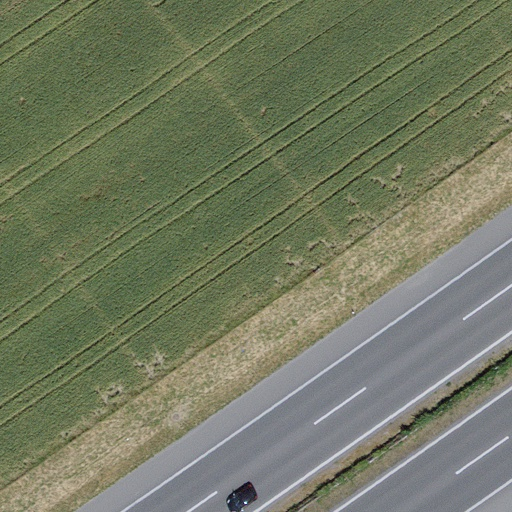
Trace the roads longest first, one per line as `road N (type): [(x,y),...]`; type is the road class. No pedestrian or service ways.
road 1 (motorway): [(511,285),(188,511)]
road 2 (motorway): [(402,511),(511,434)]
